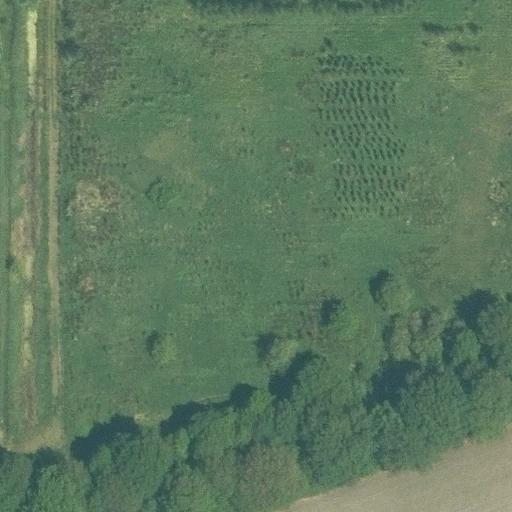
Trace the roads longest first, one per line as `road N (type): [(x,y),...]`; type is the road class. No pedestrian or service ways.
road 1 (track): [(36,439),(125,450),(173,436),(203,408),(274,402),(354,377),(380,361),(381,280),(402,277),(415,308),(511,296)]
road 2 (track): [(0,447),(36,439),(56,422),(55,0)]
